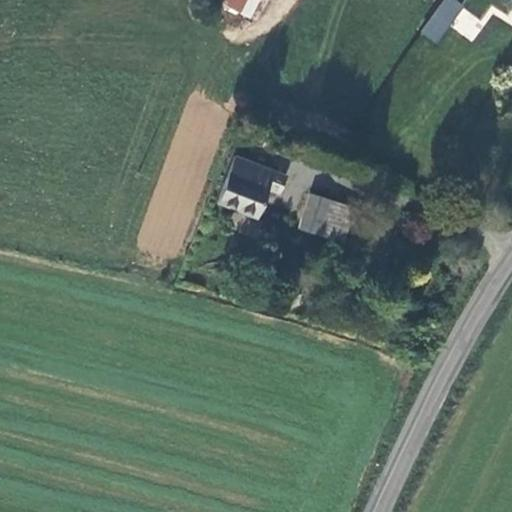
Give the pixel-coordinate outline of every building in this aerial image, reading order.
[(193,0),(192,3),(228,23),(240,0),(193,0)] [(456,0),(440,0),(421,34),(439,44),(462,3),(456,0)] [(263,175),(225,161),(207,207),(245,222),(263,175)] [(286,176),(273,171),(266,190),(279,195),(286,176)] [(297,203),(285,238),(304,244),(314,209),(297,203)]
